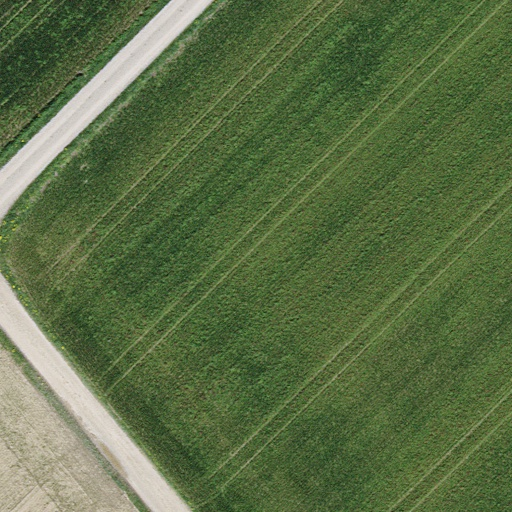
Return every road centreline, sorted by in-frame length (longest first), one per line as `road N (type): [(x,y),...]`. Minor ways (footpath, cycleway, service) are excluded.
road 1 (track): [(0,198),(203,0)]
road 2 (track): [(0,316),(164,511)]
